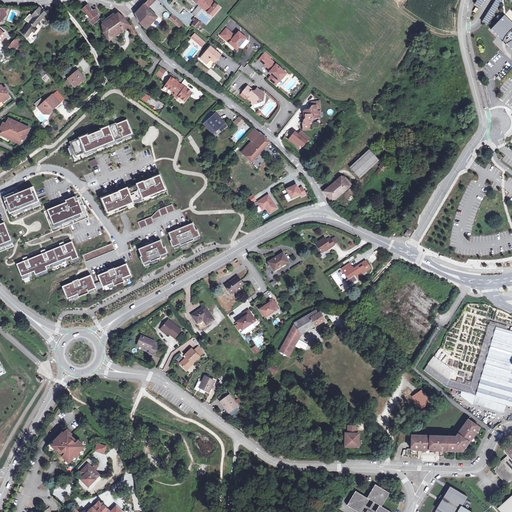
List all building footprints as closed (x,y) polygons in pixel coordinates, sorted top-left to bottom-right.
[(148,0),(144,5),(148,8),(155,0),(148,0)] [(196,0),(197,1),(196,2),(202,8),(203,6),(209,11),(208,12),(212,16),(219,7),(210,0),(196,0)] [(495,0),(482,21),(486,24),(501,0),(495,0)] [(102,18),(97,10),(96,9),(93,11),(88,5),(83,10),(90,18),(89,19),(93,25),(99,20),(100,19),(100,20),(102,18)] [(148,8),(144,5),(136,13),(136,14),(140,23),(146,29),(158,18),(148,8)] [(37,21),(45,13),(40,7),(31,16),(33,18),(22,33),(27,37),(32,31),(34,33),(37,29),(35,27),(39,22),(37,21)] [(46,14),(45,13),(37,21),(39,22),(46,14)] [(129,27),(130,26),(124,18),(119,13),(102,25),(104,33),(107,38),(105,39),(108,46),(112,45),(110,41),(129,27)] [(173,15),(170,18),(177,24),(179,21),(173,15)] [(491,30),(511,49),(511,23),(504,16),(491,30)] [(194,18),(190,24),(197,29),(201,23),(194,18)] [(222,38),(229,31),(226,29),(219,35),(222,38)] [(229,31),(222,38),(235,50),(245,38),(238,32),(234,36),(229,31)] [(189,37),(201,47),(205,42),(194,32),(189,37)] [(14,52),(18,47),(23,41),(18,37),(13,42),(8,47),(14,52)] [(14,52),(8,47),(4,52),(9,56),(14,52)] [(18,47),(14,52),(20,57),(22,54),(23,55),(25,53),(18,47)] [(199,59),(206,64),(209,59),(214,63),(220,55),(209,47),(204,53),(204,55),(202,55),(199,59)] [(258,59),(263,64),(269,58),(270,56),(265,52),(258,59)] [(268,79),(273,83),(277,79),(278,81),(279,80),(285,73),(285,72),(269,58),(263,64),(270,70),(268,72),(271,75),(268,79)] [(51,68),(47,64),(38,72),(36,74),(39,77),(40,76),(46,83),(51,79),(46,73),(51,68)] [(161,78),(165,70),(159,67),(155,75),(161,78)] [(69,86),(72,84),(75,87),(85,79),(78,71),(65,82),(69,86)] [(186,102),(192,92),(186,88),(186,87),(182,84),(181,84),(178,82),(179,82),(172,77),(165,87),(172,92),(173,91),(176,92),(173,96),(178,99),(179,97),(186,102)] [(251,91),(251,89),(247,86),(242,92),(247,96),(245,97),(254,105),(256,105),(257,106),(258,105),(261,101),(260,91),(256,88),(254,91),(252,92),(251,91)] [(141,100),(147,103),(150,96),(144,93),(141,100)] [(8,94),(7,95),(4,97),(5,98),(1,101),(2,103),(10,97),(8,94)] [(43,103),(44,105),(39,109),(43,114),(49,114),(49,111),(52,108),(54,109),(60,103),(52,95),(43,103)] [(303,112),(306,115),(305,116),(307,117),(301,123),(303,125),(304,130),(310,129),(309,125),(312,121),(312,118),(314,116),(316,116),(316,118),(320,118),(320,112),(321,112),(320,102),(312,102),(313,109),(305,110),(303,112)] [(216,115),(207,123),(205,125),(212,133),(215,131),(218,128),(221,131),(227,127),(224,123),(223,122),(216,115)] [(233,122),(238,127),(244,121),(239,116),(233,122)] [(27,134),(29,129),(8,119),(6,124),(5,126),(3,131),(2,133),(5,134),(4,136),(8,138),(12,139),(16,141),(17,140),(20,141),(20,139),(24,133),(27,134)] [(116,123),(97,131),(97,132),(91,135),(91,134),(70,142),(76,156),(132,134),(127,120),(116,124),(116,123)] [(400,123),(391,131),(393,133),(402,125),(400,123)] [(310,138),(301,131),(298,135),(296,134),(294,137),(292,135),(288,140),(298,148),(300,145),(303,147),(310,138)] [(268,144),(269,141),(265,137),(260,133),(242,153),(247,157),(251,162),(268,144)] [(386,139),(377,147),(380,151),(382,152),(391,143),(386,139)] [(380,151),(377,147),(375,145),(350,168),(359,178),(378,160),(374,156),(380,151)] [(379,175),(387,167),(383,163),(381,166),(380,169),(376,172),(379,175)] [(375,173),(368,180),(372,183),(378,176),(375,173)] [(165,189),(159,175),(152,177),(153,178),(144,182),(143,181),(136,184),(137,185),(127,189),(127,188),(119,191),(119,192),(110,195),(101,198),(107,212),(165,189)] [(344,177),(342,175),(323,192),(332,202),(350,187),(349,186),(351,185),(347,180),(346,179),(344,180),(342,178),(344,177)] [(416,182),(412,187),(418,193),(422,187),(416,182)] [(287,202),(305,194),(302,186),(298,187),(296,183),(284,188),(287,194),(284,195),(287,202)] [(39,201),(33,187),(14,195),(13,192),(2,197),(9,213),(39,201)] [(258,213),(264,208),(268,214),(278,208),(267,193),(255,202),(258,206),(255,208),(258,213)] [(244,199),(248,205),(256,200),(252,194),(244,199)] [(76,196),(65,200),(66,202),(47,210),(53,225),(83,213),(76,196)] [(175,211),(172,204),(158,210),(151,217),(137,222),(140,229),(154,224),(153,220),(175,211)] [(0,244),(11,240),(4,223),(0,224),(0,244)] [(196,231),(193,223),(180,229),(179,226),(174,228),(175,230),(168,233),(171,240),(170,241),(173,248),(179,245),(180,248),(183,247),(182,246),(194,241),(194,239),(199,237),(199,239),(200,238),(197,230),(196,231)] [(315,244),(321,252),(327,249),(334,245),(330,238),(326,240),(325,238),(315,244)] [(163,247),(161,240),(154,243),(153,240),(145,244),(146,246),(138,249),(141,256),(140,257),(143,264),(149,261),(150,264),(152,263),(151,261),(161,258),(160,256),(165,254),(165,256),(166,256),(166,254),(167,253),(165,247),(163,247)] [(45,261),(42,254),(27,260),(30,267),(27,268),(24,261),(16,264),(24,283),(30,280),(29,277),(35,274),(37,278),(49,273),(47,269),(53,267),(55,270),(67,265),(65,262),(72,259),(73,263),(79,260),(72,242),(64,245),(67,252),(63,254),(61,247),(46,253),(49,259),(45,261)] [(115,250),(112,243),(82,255),(85,262),(115,250)] [(268,262),(274,270),(280,266),(280,267),(288,262),(283,253),(268,262)] [(354,275),(356,277),(357,278),(364,274),(363,273),(370,268),(365,261),(361,264),(362,266),(359,268),(358,266),(353,269),(349,264),(341,269),(348,279),(350,278),(354,275)] [(126,264),(114,269),(114,270),(109,272),(109,271),(98,276),(103,287),(113,283),(114,286),(124,282),(123,280),(131,277),(126,264)] [(332,274),(337,285),(340,283),(336,273),(332,274)] [(73,283),(62,287),(67,298),(77,294),(78,297),(88,293),(88,291),(96,288),(91,275),(78,280),(78,281),(73,283)] [(243,284),(237,277),(225,286),(231,294),(243,284)] [(259,309),(264,317),(275,311),(273,307),(276,305),(272,299),(266,302),(267,304),(259,309)] [(191,315),(197,323),(203,319),(207,325),(214,320),(205,306),(191,315)] [(295,316),(291,309),(287,311),(291,319),(295,316)] [(230,319),(236,315),(233,310),(227,314),(230,319)] [(236,322),(242,330),(252,323),(250,320),(253,318),(248,310),(243,314),(245,316),(236,322)] [(281,348),(290,353),(300,336),(301,335),(325,320),(320,312),(318,314),(316,310),(294,323),(295,325),(293,327),(281,348)] [(203,319),(197,323),(200,329),(207,325),(203,319)] [(168,333),(170,334),(175,339),(182,331),(169,320),(160,330),(166,335),(166,334),(168,333)] [(477,395),(498,326),(492,325),(473,388),(450,381),(430,364),(426,369),(448,386),(477,395)] [(511,330),(498,326),(477,395),(476,396),(511,406),(511,330)] [(154,342),(141,336),(138,345),(150,350),(149,352),(154,355),(157,347),(153,345),(154,342)] [(198,347),(194,351),(199,357),(203,353),(198,347)] [(199,357),(194,351),(191,349),(185,355),(187,357),(180,363),(187,371),(193,364),(193,363),(200,357),(199,357)] [(267,369),(274,373),(277,368),(270,364),(267,369)] [(215,381),(204,377),(199,388),(209,393),(215,381)] [(238,406),(229,395),(221,402),(229,413),(238,406)] [(412,442),(411,449),(415,449),(415,448),(419,449),(419,450),(423,450),(423,449),(426,449),(426,450),(429,450),(433,450),(433,449),(436,449),(436,450),(441,451),(441,450),(444,450),(444,451),(447,451),(451,451),(451,450),(454,450),(454,451),(456,451),(458,451),(458,450),(462,451),(462,452),(463,452),(466,449),(465,448),(467,445),(468,446),(470,443),(471,441),(471,440),(473,437),(474,438),(476,435),(475,434),(477,431),(478,432),(481,429),(470,420),(456,437),(412,436),(408,436),(408,442),(412,442)] [(349,432),(346,432),(345,444),(359,445),(359,433),(357,433),(358,425),(349,424),(349,432)] [(69,462),(72,458),(71,457),(76,452),(77,453),(81,449),(82,448),(75,441),(74,442),(69,437),(70,436),(65,431),(62,435),(60,433),(52,442),(43,452),(50,458),(50,463),(57,463),(57,465),(59,467),(62,464),(65,466),(67,464),(69,462)] [(96,442),(94,451),(104,454),(106,445),(96,442)] [(511,444),(504,452),(508,457),(494,470),(507,484),(511,479),(511,444)] [(82,451),(81,449),(77,453),(76,452),(71,457),(72,458),(69,462),(71,463),(75,462),(75,460),(79,456),(82,456),(82,451)] [(90,469),(86,465),(79,473),(83,477),(90,469)] [(83,477),(79,480),(81,481),(85,485),(86,486),(89,483),(91,483),(98,476),(90,469),(83,477)] [(376,511),(390,511),(382,507),(390,494),(375,485),(367,498),(356,492),(347,506),(357,511),(361,511),(364,508),(366,506),(369,499),(374,502),(376,504),(380,506),(376,511)] [(445,498),(443,501),(436,511),(469,511),(467,510),(471,504),(449,491),(445,498)] [(511,511),(511,495),(498,508),(501,511),(511,511)] [(366,506),(364,508),(367,510),(365,511),(376,511),(372,509),(376,504),(374,502),(370,508),(366,506)] [(95,511),(101,506),(98,503),(88,511),(95,511)]
